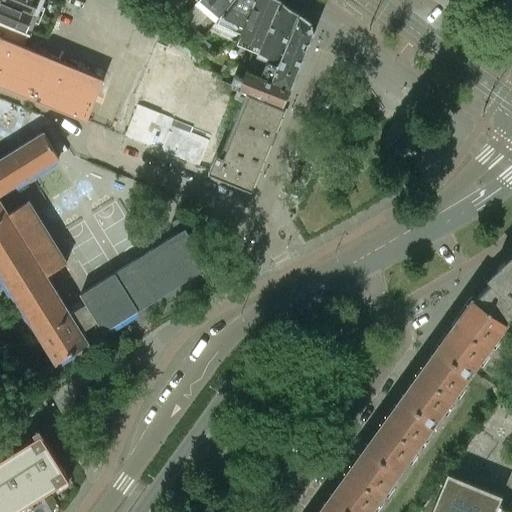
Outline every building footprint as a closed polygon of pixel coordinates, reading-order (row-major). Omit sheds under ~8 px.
[(43,14),(9,0),(0,0),(0,16),(28,28),(32,19),(40,22),(43,14)] [(39,3),(39,0),(9,0),(43,14),(46,7),(39,3)] [(163,20),(177,4),(172,0),(165,0),(154,12),(163,20)] [(244,23),(253,0),(229,0),(222,10),(219,14),(209,28),(237,40),(239,35),(244,23)] [(210,0),(222,10),(229,0),(210,0)] [(261,44),(278,0),(253,0),(244,23),(239,35),(261,44)] [(278,62),(298,12),(281,0),(278,0),(261,44),(259,49),(273,55),(271,59),(278,62)] [(511,0),(500,0),(499,1),(499,5),(502,11),(506,11),(511,15),(511,0)] [(201,38),(193,31),(210,12),(198,1),(179,22),(174,29),(195,46),(199,40),(201,38)] [(297,70),(313,30),(311,21),(298,12),(278,62),(297,70)] [(104,78),(23,45),(29,32),(0,19),(0,84),(86,120),(104,78)] [(218,143),(190,132),(192,125),(168,115),(190,60),(160,48),(124,136),(208,170),(216,151),(218,143)] [(291,84),(297,70),(278,62),(271,59),(265,60),(261,72),(291,84)] [(291,84),(261,72),(247,66),(243,75),(235,72),(232,81),(250,88),(284,102),(291,84)] [(248,187),(282,105),(284,102),(250,88),(224,154),(216,151),(208,170),(248,187)] [(68,261),(29,199),(9,212),(0,197),(0,192),(60,156),(44,130),(0,157),(0,270),(56,361),(80,346),(89,341),(83,330),(98,321),(104,330),(208,265),(185,228),(80,292),(86,301),(71,311),(47,274),(68,261)] [(511,255),(490,277),(492,280),(475,297),(504,318),(507,320),(511,323),(511,255)] [(471,370),(507,320),(504,318),(475,297),(472,294),(436,344),(471,370)] [(435,419),(471,370),(436,344),(400,394),(435,419)] [(400,468),(435,419),(400,394),(365,443),(400,468)] [(69,477),(64,469),(41,432),(0,457),(0,476),(19,508),(69,477)] [(357,511),(368,511),(400,468),(365,443),(329,492),(357,511)] [(440,483),(418,511),(511,511),(500,508),(497,507),(500,499),(501,495),(500,494),(492,491),(491,491),(484,488),(482,487),(475,484),(473,483),(466,480),(464,480),(457,477),(456,476),(450,474),(448,473),(443,484),(440,483)] [(0,511),(11,511),(19,508),(0,476),(0,511)] [(357,511),(329,492),(314,511),(357,511)]
